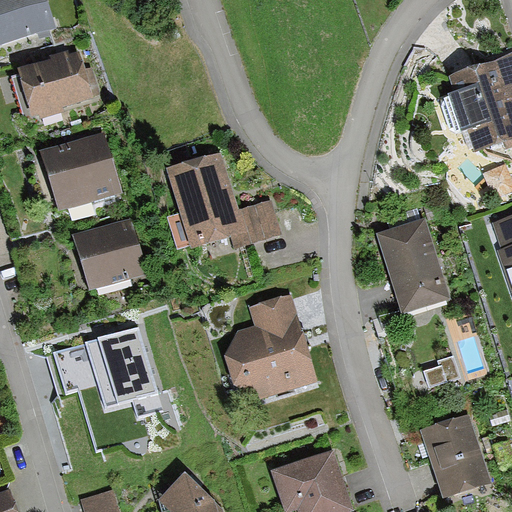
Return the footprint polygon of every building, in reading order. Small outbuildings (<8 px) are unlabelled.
[(52,0),(0,0),(0,46),(3,55),(65,35),(52,0)] [(88,50),(25,74),(44,125),(108,101),(88,50)] [(511,62),(450,78),(472,163),(511,152),(511,62)] [(105,139),(49,154),(66,214),(122,199),(105,139)] [(221,159),(170,174),(193,249),(233,237),(236,249),(279,236),(270,204),(238,214),(221,159)] [(493,192),(511,191),(511,164),(491,166),(493,192)] [(501,249),(498,250),(511,291),(511,214),(492,221),(501,249)] [(134,220),(80,234),(96,292),(150,278),(134,220)] [(426,221),(377,237),(402,316),(452,300),(426,221)] [(296,299),(230,313),(249,399),(315,384),(296,299)] [(138,332),(56,356),(67,394),(101,384),(108,409),(156,395),(138,332)] [(470,417),(421,433),(443,502),(492,486),(470,417)] [(340,455),(280,474),(292,511),(351,511),(357,510),(340,455)] [(222,507),(185,477),(158,505),(160,511),(224,511),(223,507),(222,507)] [(88,511),(124,511),(119,487),(85,496),(88,511)]
